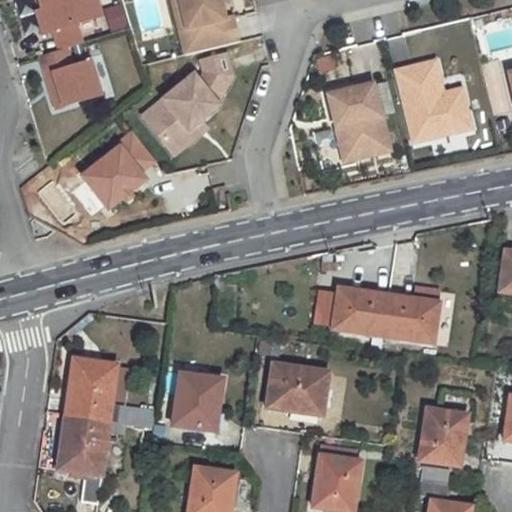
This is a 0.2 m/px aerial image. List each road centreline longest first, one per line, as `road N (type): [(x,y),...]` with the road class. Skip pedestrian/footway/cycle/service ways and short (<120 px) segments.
road 1 (residential): [(267,236),(250,155),(292,22),(306,9),(344,0)]
road 2 (secondary): [(511,182),(267,236)]
road 3 (secondary): [(267,236),(38,286)]
road 4 (residential): [(4,511),(38,286)]
road 5 (residential): [(38,286),(7,172),(17,137),(0,80)]
